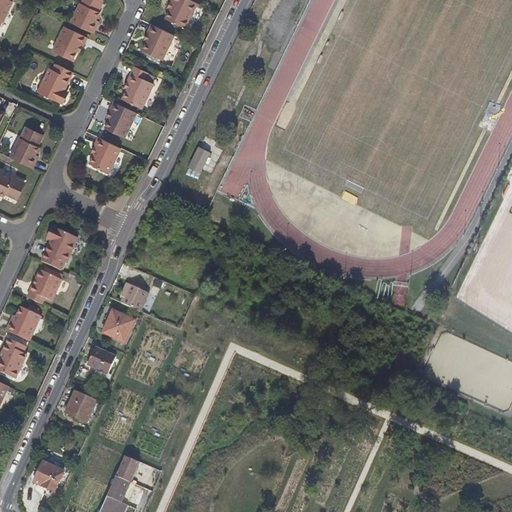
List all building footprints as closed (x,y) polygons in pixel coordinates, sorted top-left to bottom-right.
[(0,0),(0,21),(1,22),(9,3),(0,0)] [(67,23),(90,33),(96,21),(93,19),(96,11),(95,11),(99,2),(93,0),(80,0),(79,4),(76,4),(67,23)] [(183,27),(195,3),(187,0),(167,0),(167,1),(170,2),(168,8),(163,18),(183,27)] [(298,0),(282,0),(264,39),(277,46),(298,0)] [(173,35),(150,24),(146,33),(149,34),(146,40),(141,50),(161,60),(173,35)] [(62,28),(51,52),(70,61),(77,46),(80,47),(84,38),(62,28)] [(71,73),(53,64),(50,71),(46,69),(36,92),(57,101),(59,99),(60,100),(64,91),(61,90),(64,84),(65,84),(71,73)] [(133,67),(126,82),(129,83),(126,89),(121,99),(141,109),(153,83),(144,79),(147,73),(133,67)] [(124,138),(136,114),(113,103),(109,112),(112,113),(109,119),(104,129),(124,138)] [(9,158),(31,169),(37,157),(34,155),(38,147),(36,147),(40,138),(25,130),(20,140),(18,139),(9,158)] [(108,174),(119,149),(97,138),(92,147),(96,149),(93,154),(89,164),(108,174)] [(198,148),(187,168),(200,174),(210,154),(198,148)] [(0,170),(0,193),(4,196),(5,194),(14,198),(21,182),(12,179),(13,176),(0,170)] [(343,191),(341,198),(355,203),(357,196),(343,191)] [(40,261),(58,270),(61,264),(65,266),(75,243),(54,233),(53,235),(51,234),(47,243),(50,244),(47,250),(46,250),(40,261)] [(26,298),(40,304),(43,298),(51,301),(61,280),(60,280),(50,275),(43,272),(39,271),(35,280),(36,280),(34,285),(32,285),(26,298)] [(62,276),(52,272),(50,275),(60,280),(62,276)] [(131,285),(123,305),(142,313),(151,294),(131,285)] [(6,330),(28,341),(39,316),(20,307),(12,323),(10,321),(6,330)] [(308,323),(309,308),(296,308),(295,322),(308,323)] [(113,312),(103,334),(125,344),(135,322),(113,312)] [(0,372),(13,379),(25,354),(22,353),(25,347),(7,339),(2,350),(3,350),(0,357),(0,372)] [(107,375),(109,375),(116,358),(96,349),(88,366),(99,372),(107,375)] [(112,376),(109,375),(107,375),(99,372),(98,375),(110,381),(112,376)] [(76,393),(65,414),(87,424),(96,403),(76,393)] [(66,441),(81,446),(85,435),(70,430),(66,441)] [(116,475),(129,481),(139,462),(125,456),(116,475)] [(43,464),(34,484),(54,493),(63,472),(43,464)] [(119,502),(129,481),(116,475),(107,496),(119,502)] [(123,511),(127,505),(119,502),(107,496),(99,511),(123,511)]
